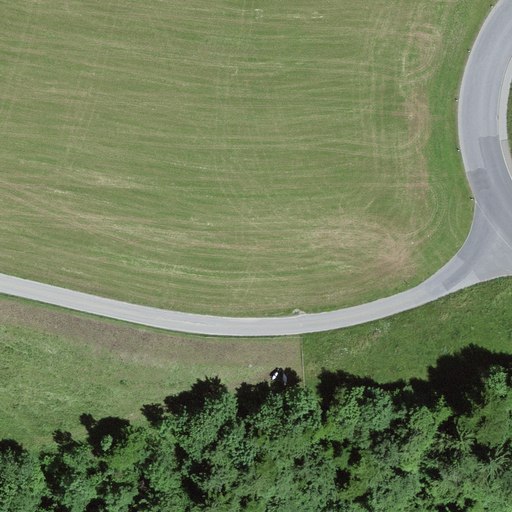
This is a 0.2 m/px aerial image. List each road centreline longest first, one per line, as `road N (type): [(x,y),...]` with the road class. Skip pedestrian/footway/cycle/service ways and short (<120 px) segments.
road 1 (unclassified): [(0,283),(212,326),(338,322),(434,288),(486,258),(511,230)]
road 2 (tertiary): [(511,24),(489,86),(483,140),(490,184),(511,222)]
